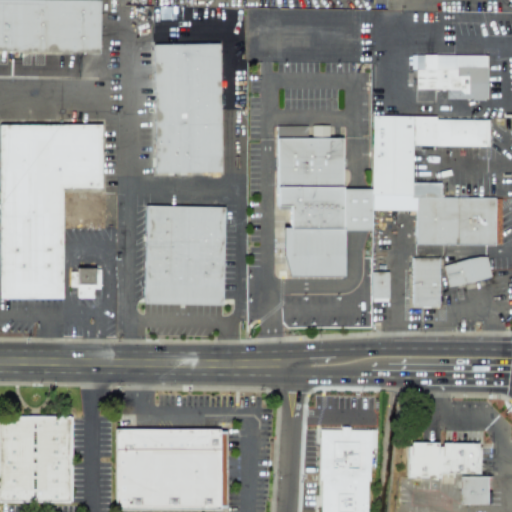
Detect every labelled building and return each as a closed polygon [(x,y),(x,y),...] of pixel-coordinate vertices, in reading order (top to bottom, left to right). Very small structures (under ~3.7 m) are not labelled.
[(0,0),(0,50),(96,52),(96,0),(0,0)] [(151,44),(154,173),(221,172),(219,42),(151,44)] [(414,89),(445,89),(445,99),(485,100),(485,55),(410,54),(410,69),(414,69),(414,89)] [(499,245),(499,197),(439,197),(439,182),(410,182),(410,145),(485,146),(486,118),(370,117),(370,210),(413,210),(413,244),(499,245)] [(0,124),(0,299),(61,299),(61,188),(99,188),(99,124),(0,124)] [(287,278),(281,256),(281,226),(287,226),(287,207),(275,207),(275,141),(338,142),(338,190),(369,190),(369,229),(345,229),(345,278),(287,278)] [(145,205),(143,302),(221,304),(223,206),(145,205)] [(438,258),(410,257),(410,307),(437,307),(438,258)] [(442,262),(445,285),(488,279),(485,257),(442,262)] [(75,297),(92,298),(92,289),(97,289),(98,269),(68,269),(67,287),(75,287),(75,297)] [(387,272),(370,272),(369,301),(387,301),(387,272)] [(70,417),(0,416),(0,502),(70,503),(70,417)] [(365,511),(366,467),(374,467),(374,429),(319,428),(318,511),(365,511)] [(224,509),(224,429),(113,429),(113,509),(224,509)] [(478,474),(478,444),(406,442),(405,478),(438,478),(438,473),(478,474)] [(486,477),(459,476),(458,504),(485,504),(486,477)]
